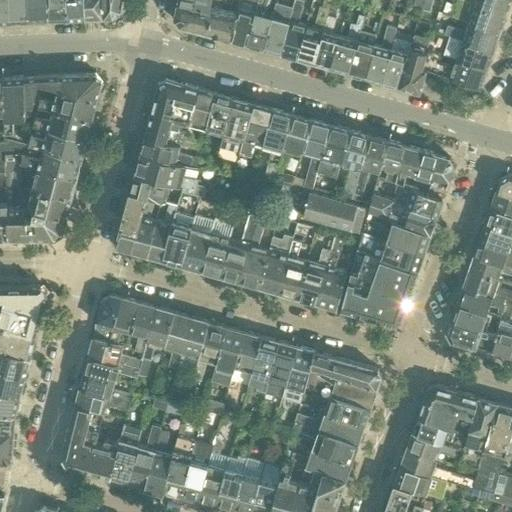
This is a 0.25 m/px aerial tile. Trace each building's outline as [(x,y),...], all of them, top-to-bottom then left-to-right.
[(9,0),(0,0),(0,20),(10,20),(9,0)] [(9,0),(10,20),(29,19),(28,0),(9,0)] [(28,0),(29,19),(49,18),(47,0),(28,0)] [(47,0),(49,18),(68,18),(66,0),(47,0)] [(66,0),(68,18),(86,17),(84,0),(66,0)] [(84,0),(86,17),(104,16),(102,0),(84,0)] [(102,0),(104,16),(112,15),(113,16),(120,9),(121,0),(102,0)] [(177,0),(177,5),(210,8),(211,0),(215,0),(232,2),(232,0),(177,0)] [(239,0),(239,1),(238,3),(237,5),(236,12),(229,38),(248,43),(259,0),(239,0)] [(259,0),(248,43),(263,47),(272,15),(265,13),(268,0),(259,0)] [(304,1),(299,0),(294,0),(293,6),(280,52),(297,57),(306,25),(299,23),(304,1)] [(314,27),(306,25),(297,57),(314,61),(327,15),(331,0),(323,0),(322,7),(320,6),(314,27)] [(414,0),(413,6),(422,9),(424,0),(414,0)] [(424,0),(422,9),(430,11),(432,0),(424,0)] [(499,33),(505,15),(475,4),(463,0),(462,0),(458,0),(453,16),(469,22),(468,22),(499,33)] [(475,4),(505,15),(510,0),(462,0),(463,0),(475,4)] [(272,15),(263,47),(280,52),(293,6),(276,1),(272,15)] [(210,8),(177,5),(175,16),(180,25),(181,24),(229,38),(236,12),(210,8)] [(359,14),(357,21),(356,25),(351,24),(348,36),(340,34),(332,66),(348,71),(360,32),(364,16),(359,14)] [(332,16),(327,15),(314,61),(332,66),(340,34),(332,32),(336,19),(331,18),(332,16)] [(444,34),(449,36),(493,52),(499,33),(468,22),(465,31),(448,25),(444,34)] [(365,76),(382,80),(395,34),(396,30),(397,28),(390,26),(388,25),(382,46),(374,44),(365,76)] [(376,36),(360,32),(348,71),(365,76),(374,44),(376,36)] [(382,80),(399,85),(409,46),(412,38),(404,36),(395,34),(382,80)] [(411,89),(420,91),(426,70),(423,68),(428,51),(426,51),(429,39),(414,35),(413,38),(412,38),(409,46),(399,85),(411,89)] [(443,54),(456,58),(487,70),(493,52),(449,36),(443,54)] [(480,88),(483,80),(487,70),(456,58),(453,67),(436,62),(439,52),(428,49),(428,51),(423,68),(426,70),(432,72),(480,88)] [(58,74),(23,75),(26,116),(29,116),(30,113),(32,103),(38,83),(45,84),(57,87),(97,97),(102,80),(96,72),(95,72),(58,74)] [(4,76),(2,77),(4,112),(5,137),(28,144),(31,134),(31,133),(25,132),(26,130),(14,130),(14,117),(26,116),(23,75),(4,76)] [(145,136),(167,141),(177,144),(180,133),(181,129),(185,130),(188,122),(199,87),(182,83),(167,78),(158,83),(145,136)] [(92,118),(97,97),(57,87),(54,98),(43,95),(45,84),(38,83),(32,103),(39,105),(52,107),(92,118)] [(188,122),(205,126),(215,92),(199,87),(188,122)] [(205,126),(224,131),(234,97),(215,92),(205,126)] [(220,147),(239,152),(252,102),(234,97),(224,131),(220,147)] [(252,102),(239,152),(247,155),(248,155),(251,156),(254,144),(261,146),(262,143),(272,108),(252,102)] [(87,138),(92,118),(52,107),(39,105),(36,115),(30,113),(29,116),(28,123),(46,127),(87,138)] [(275,170),(278,160),(291,113),(272,108),(262,143),(272,146),(264,175),(273,178),(275,170)] [(278,160),(287,163),(291,149),(302,152),(311,119),(291,113),(278,160)] [(303,186),(311,189),(314,178),(329,124),(311,119),(302,152),(312,155),(303,186)] [(329,124),(316,171),(337,176),(340,163),(350,129),(329,124)] [(28,144),(81,158),(87,138),(46,127),(44,138),(31,134),(28,144)] [(344,191),(352,193),(368,135),(350,129),(340,163),(351,166),(344,191)] [(181,145),(199,150),(201,140),(184,135),(181,145)] [(368,135),(352,193),(362,196),(369,171),(379,173),(380,168),(389,140),(368,135)] [(141,152),(190,166),(197,168),(206,158),(195,155),(192,157),(178,153),(181,144),(177,144),(167,141),(145,136),(141,152)] [(5,137),(5,141),(5,152),(21,152),(21,162),(37,166),(77,176),(81,158),(28,144),(5,137)] [(385,180),(388,181),(393,182),(404,145),(389,140),(380,168),(388,170),(385,180)] [(0,141),(0,173),(5,173),(6,187),(6,199),(7,238),(54,237),(55,238),(63,231),(62,231),(66,216),(26,206),(15,206),(21,186),(22,186),(22,184),(22,180),(21,162),(21,152),(5,152),(5,141),(0,141)] [(396,183),(403,185),(405,180),(406,175),(413,177),(422,149),(404,145),(393,182),(396,183)] [(419,187),(418,189),(425,191),(436,153),(422,149),(413,177),(421,179),(419,187)] [(197,168),(190,166),(141,152),(135,173),(171,182),(184,186),(182,190),(204,196),(205,189),(204,186),(197,184),(198,179),(195,178),(197,168)] [(425,191),(443,196),(453,166),(449,157),(436,153),(425,191)] [(77,176),(37,166),(32,183),(31,186),(71,196),(77,176)] [(275,170),(273,178),(292,183),(294,176),(275,170)] [(168,191),(171,182),(135,173),(130,192),(145,196),(155,199),(162,201),(169,203),(177,205),(180,195),(168,191)] [(500,178),(496,188),(511,193),(511,174),(509,173),(508,173),(500,178)] [(403,185),(396,183),(394,191),(397,192),(395,200),(437,214),(443,196),(425,191),(418,189),(410,187),(403,185)] [(26,206),(66,216),(71,196),(31,186),(26,206)] [(511,193),(496,188),(490,206),(511,213),(511,193)] [(303,216),(356,231),(359,232),(361,227),(366,207),(310,191),(303,216)] [(145,196),(130,192),(118,238),(118,239),(123,247),(130,249),(145,196)] [(367,212),(368,212),(376,214),(392,220),(430,233),(437,214),(395,200),(373,193),(367,212)] [(130,249),(147,254),(157,219),(149,217),(153,206),(155,199),(145,196),(130,249)] [(162,258),(175,212),(177,205),(169,203),(163,221),(157,219),(147,254),(162,258)] [(511,213),(490,206),(484,224),(511,232),(511,213)] [(241,240),(230,237),(221,274),(239,280),(259,211),(248,214),(241,240)] [(267,213),(259,211),(239,280),(259,285),(269,248),(258,245),(267,213)] [(194,217),(175,212),(162,258),(182,263),(194,217)] [(366,220),(364,228),(363,231),(424,250),(430,233),(392,220),(388,231),(383,229),(384,225),(374,222),(376,214),(368,212),(366,220)] [(195,215),(194,217),(182,263),(201,269),(215,220),(195,215)] [(215,217),(215,220),(201,269),(221,274),(230,237),(233,226),(223,223),(224,220),(215,217)] [(511,232),(484,224),(478,240),(508,250),(511,242),(511,232)] [(361,236),(357,249),(418,268),(424,250),(363,231),(361,236)] [(343,235),(334,232),(333,237),(316,301),(336,307),(347,269),(335,266),(343,235)] [(259,285),(278,290),(292,239),(292,236),(284,234),(283,238),(272,235),(269,248),(259,285)] [(308,259),(298,296),(316,301),(333,237),(325,235),(318,262),(312,260),(308,259)] [(278,290),(298,296),(308,259),(297,256),(301,241),(300,241),(292,239),(278,290)] [(478,240),(473,255),(511,267),(511,251),(508,250),(478,240)] [(357,249),(351,271),(409,294),(418,268),(357,249)] [(511,267),(473,255),(468,269),(498,278),(501,272),(511,275),(511,267)] [(511,291),(500,288),(503,280),(498,278),(468,269),(462,286),(505,299),(511,301),(511,291)] [(409,294),(351,271),(341,308),(394,323),(394,322),(399,320),(400,320),(409,294)] [(0,302),(41,312),(46,293),(40,285),(0,285),(0,302)] [(462,286),(456,303),(486,313),(489,305),(498,308),(497,312),(502,313),(505,304),(504,304),(505,299),(462,286)] [(111,328),(120,296),(111,294),(111,293),(102,298),(96,322),(92,337),(108,342),(111,328)] [(130,332),(137,301),(120,296),(111,328),(108,342),(117,344),(121,329),(130,332)] [(143,352),(154,305),(137,301),(130,332),(139,334),(134,350),(143,352)] [(0,325),(35,334),(41,312),(0,302),(0,325)] [(450,320),(484,331),(491,315),(486,313),(456,303),(450,320)] [(155,345),(163,347),(172,310),(154,305),(143,352),(141,359),(139,367),(138,374),(146,376),(155,345)] [(177,368),(177,367),(190,315),(172,310),(163,347),(172,349),(168,365),(177,368)] [(490,350),(509,355),(511,345),(511,311),(509,323),(500,321),(495,334),(490,350)] [(198,357),(207,320),(190,315),(177,367),(177,368),(176,371),(185,373),(193,376),(194,372),(198,357)] [(193,376),(192,379),(201,381),(207,359),(216,362),(226,325),(224,325),(207,320),(198,357),(194,372),(193,376)] [(452,339),(490,350),(495,334),(484,331),(450,320),(447,330),(451,339),(452,339)] [(0,347),(30,355),(35,334),(0,325),(0,347)] [(216,362),(211,380),(229,384),(230,382),(244,331),(242,330),(226,325),(216,362)] [(244,331),(230,382),(247,387),(248,384),(262,335),(260,335),(244,331)] [(262,335),(248,384),(257,386),(256,389),(265,392),(280,340),(262,335)] [(111,359),(139,367),(141,359),(121,354),(123,346),(117,344),(108,342),(92,337),(88,353),(111,359)] [(280,340),(265,392),(282,397),(295,345),(280,340)] [(300,402),(305,384),(310,365),(313,350),(295,345),(282,397),(300,402)] [(0,367),(25,374),(28,363),(29,357),(30,355),(0,347),(0,367)] [(310,365),(377,387),(381,375),(378,368),(377,368),(313,350),(310,365)] [(137,377),(138,374),(139,367),(111,359),(88,353),(84,370),(115,380),(117,372),(137,377)] [(315,388),(370,405),(377,387),(310,365),(305,384),(315,388)] [(0,388),(20,393),(25,374),(0,367),(0,388)] [(113,388),(115,380),(84,370),(80,387),(130,400),(132,393),(113,388)] [(426,389),(417,415),(448,425),(468,432),(477,396),(435,384),(426,389)] [(128,409),(130,400),(80,387),(75,404),(106,413),(109,404),(128,409)] [(0,412),(15,414),(20,394),(20,393),(0,388),(0,412)] [(324,411),(364,424),(370,405),(315,388),(313,396),(328,401),(324,411)] [(460,462),(478,468),(496,401),(477,396),(468,432),(463,450),(461,458),(460,462)] [(154,397),(152,405),(165,408),(167,400),(154,397)] [(167,400),(165,408),(183,413),(186,404),(167,399),(167,400)] [(203,409),(220,413),(222,404),(205,400),(203,409)] [(475,479),(473,486),(494,491),(499,473),(504,453),(506,449),(511,426),(511,405),(496,401),(478,468),(477,471),(475,479)] [(62,454),(62,455),(67,463),(82,467),(82,468),(83,468),(95,471),(94,471),(95,472),(96,472),(97,472),(108,475),(109,476),(110,475),(111,471),(119,442),(104,438),(103,443),(96,441),(99,430),(103,412),(92,409),(75,404),(70,422),(67,433),(67,435),(65,443),(62,454)] [(184,414),(195,417),(197,408),(186,404),(184,414)] [(295,421),(358,442),(364,424),(324,411),(320,410),(316,419),(297,412),(295,421)] [(0,412),(0,459),(6,460),(11,456),(15,414),(0,412)] [(249,415),(247,421),(255,424),(257,418),(249,415)] [(417,415),(412,432),(442,443),(448,425),(417,415)] [(312,447),(351,461),(358,442),(295,421),(292,429),(302,433),(315,437),(312,447)] [(273,431),(278,432),(290,436),(292,427),(275,423),(273,431)] [(111,471),(110,475),(111,476),(127,480),(138,444),(142,429),(141,428),(141,429),(124,424),(119,442),(111,471)] [(127,480),(144,485),(160,429),(161,427),(152,424),(146,446),(138,444),(127,480)] [(172,453),(162,490),(179,495),(191,458),(196,440),(182,436),(186,425),(181,424),(178,435),(172,453)] [(144,485),(162,490),(172,453),(164,451),(168,433),(167,431),(160,429),(144,485)] [(302,433),(292,429),(289,440),(298,443),(302,433)] [(412,432),(406,448),(437,458),(440,450),(461,458),(463,450),(442,443),(412,432)] [(197,499),(214,504),(224,468),(227,456),(219,453),(222,443),(215,436),(213,445),(197,499)] [(191,458),(179,495),(197,499),(213,445),(196,440),(191,458)] [(290,461),(302,465),(321,472),(345,480),(351,461),(312,447),(308,458),(293,452),(290,461)] [(406,448),(401,464),(432,475),(463,486),(472,488),(473,486),(475,479),(435,465),(437,458),(406,448)] [(237,458),(227,456),(224,468),(214,504),(233,509),(243,474),(247,458),(238,455),(237,458)] [(233,509),(242,511),(250,511),(265,463),(247,458),(243,474),(233,509)] [(268,511),(287,511),(302,465),(290,461),(284,459),(282,467),(268,511)] [(250,511),(268,511),(282,467),(273,465),(271,464),(265,463),(250,511)] [(401,464),(394,483),(412,489),(450,501),(453,492),(429,484),(432,475),(401,464)] [(287,511),(308,511),(321,472),(302,465),(287,511)] [(321,472),(308,511),(333,511),(345,480),(321,472)] [(499,493),(511,496),(511,476),(507,475),(499,473),(494,491),(499,493)] [(404,511),(405,511),(412,489),(394,483),(384,511),(404,511)] [(471,493),(497,500),(499,493),(494,491),(473,486),(472,488),(463,486),(461,491),(471,494),(471,493)] [(497,500),(511,504),(511,496),(499,493),(497,500)] [(421,507),(419,511),(428,511),(432,502),(423,499),(421,507)]
